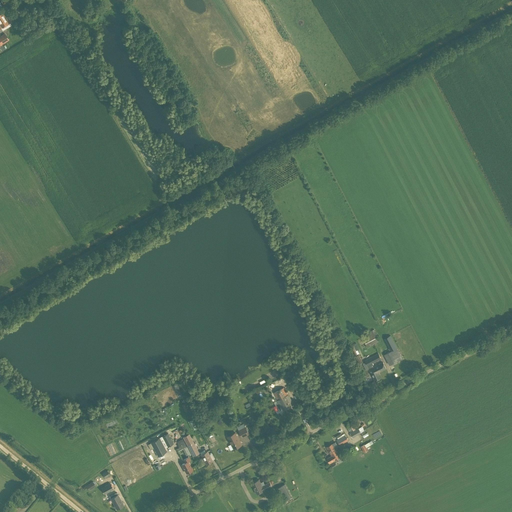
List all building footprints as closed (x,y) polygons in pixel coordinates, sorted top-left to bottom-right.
[(5,17),(2,13),(0,14),(0,29),(1,29),(3,31),(11,25),(10,23),(15,20),(10,14),(5,17)] [(0,45),(9,40),(5,33),(0,36),(0,45)] [(371,331),(370,329),(365,332),(368,337),(363,339),(367,347),(380,340),(374,329),(371,331)] [(389,365),(402,358),(390,335),(384,339),(389,349),(385,351),(387,353),(384,355),(389,365)] [(372,368),(373,367),(372,365),(373,365),(372,363),(381,359),(377,352),(366,358),(367,359),(364,361),(369,369),(375,381),(381,377),(378,372),(377,370),(375,372),(372,368)] [(378,372),(386,368),(383,362),(373,367),(372,368),(375,372),(377,370),(378,372)] [(182,393),(177,383),(173,386),(178,395),(182,393)] [(288,395),(284,388),(274,393),(278,400),(283,410),(293,404),(288,395)] [(365,431),(362,426),(358,429),(358,428),(350,433),(353,438),(361,433),(365,431)] [(242,438),(250,434),(246,427),(238,431),(242,438)] [(168,447),(173,444),(168,433),(162,436),(168,447)] [(234,449),(241,445),(235,433),(227,437),(234,449)] [(193,456),(199,453),(189,434),(183,437),(193,456)] [(340,445),(348,440),(345,435),(337,440),(340,445)] [(168,447),(162,436),(150,442),(158,456),(167,451),(165,448),(168,447)] [(338,447),(335,443),(333,444),(332,444),(327,447),(332,456),(326,459),(329,464),(340,457),(335,448),(338,447)] [(187,447),(183,449),(186,456),(188,455),(189,456),(191,455),(187,447),(186,447),(187,447)] [(206,464),(212,461),(207,452),(201,455),(206,464)] [(187,474),(193,471),(188,462),(191,460),(189,457),(186,458),(183,460),(184,461),(185,462),(182,464),(187,474)] [(251,483),(256,494),(264,490),(272,487),(269,482),(265,484),(263,481),(261,482),(259,479),(251,483)] [(89,491),(96,486),(93,482),(83,488),(85,490),(87,488),(89,491)] [(104,494),(114,489),(110,482),(101,487),(104,494)] [(283,502),(288,499),(284,491),(278,494),(283,502)] [(117,509),(124,505),(118,494),(110,498),(117,509)]
